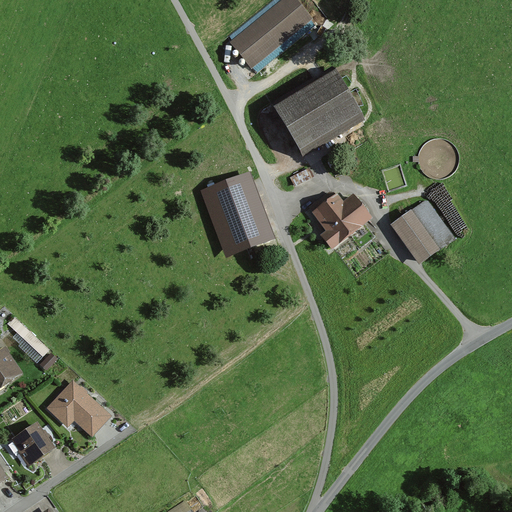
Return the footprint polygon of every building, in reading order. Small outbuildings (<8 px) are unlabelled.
[(296,0),(288,0),(231,46),(251,71),(314,22),(296,0)] [(341,75),(279,111),(305,155),(367,120),(341,75)] [(295,185),(313,180),(310,170),(292,176),(295,185)] [(251,173),(200,192),(225,260),(276,242),(251,173)] [(339,193),(316,209),(340,243),(374,220),(358,198),(347,205),(339,193)] [(428,201),(396,225),(424,263),(456,239),(428,201)] [(16,316),(9,324),(18,333),(13,338),(38,364),(51,351),(16,316)] [(7,351),(0,355),(0,393),(25,377),(7,351)] [(39,363),(46,371),(59,360),(52,353),(39,363)] [(74,382),(51,408),(72,427),(77,421),(95,437),(113,416),(74,382)] [(41,423),(15,440),(32,466),(59,448),(41,423)] [(0,461),(0,485),(11,478),(0,461)] [(190,511),(191,511),(185,502),(169,511),(190,511)]
